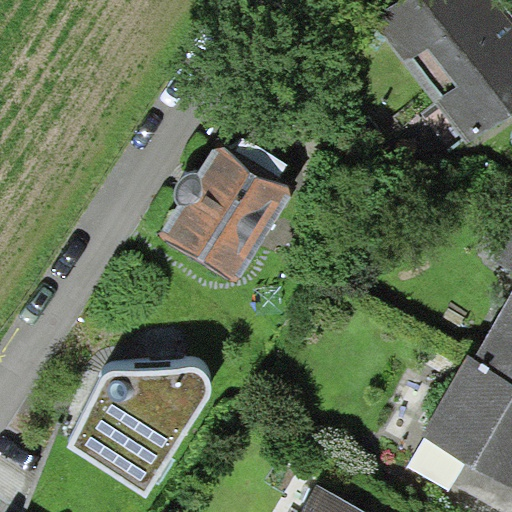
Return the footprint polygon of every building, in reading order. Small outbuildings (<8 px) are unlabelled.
[(511,14),(501,0),(388,0),(369,15),(467,141),(511,107),(511,14)] [(283,183),(225,149),(213,152),(200,173),(194,174),(189,174),(185,177),(179,182),(176,188),(176,194),(178,200),(181,205),(165,232),(167,238),(228,276),(237,274),(287,196),(283,183)] [(511,217),(490,257),(511,268),(511,287),(473,355),(511,380),(511,217)] [(119,355),(70,436),(152,485),(227,361),(202,346),(119,355)] [(511,380),(473,355),(468,351),(422,431),(511,482),(511,380)] [(378,511),(326,482),(308,511),(378,511)]
